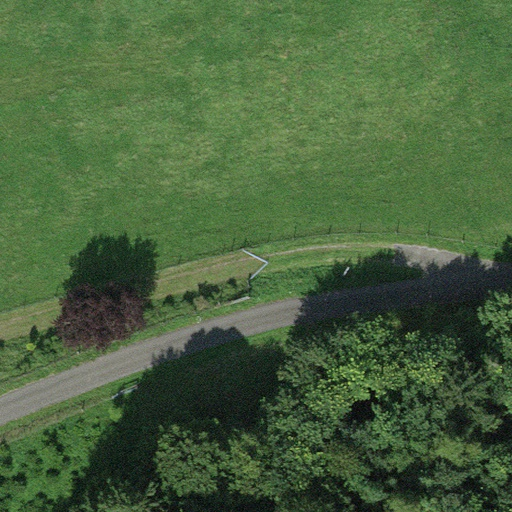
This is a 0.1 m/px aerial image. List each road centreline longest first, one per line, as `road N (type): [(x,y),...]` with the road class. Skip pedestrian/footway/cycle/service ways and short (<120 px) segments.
road 1 (track): [(511,288),(279,320),(0,420)]
road 2 (track): [(511,266),(358,244),(233,263),(0,331)]
